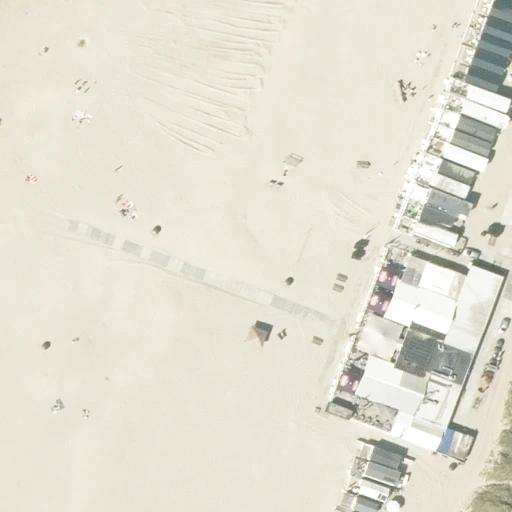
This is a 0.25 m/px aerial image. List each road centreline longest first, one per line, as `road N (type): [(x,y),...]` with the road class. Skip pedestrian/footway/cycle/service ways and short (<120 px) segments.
road 1 (track): [(466,0),(316,407)]
road 2 (track): [(359,335),(86,230)]
road 3 (track): [(511,295),(433,511)]
